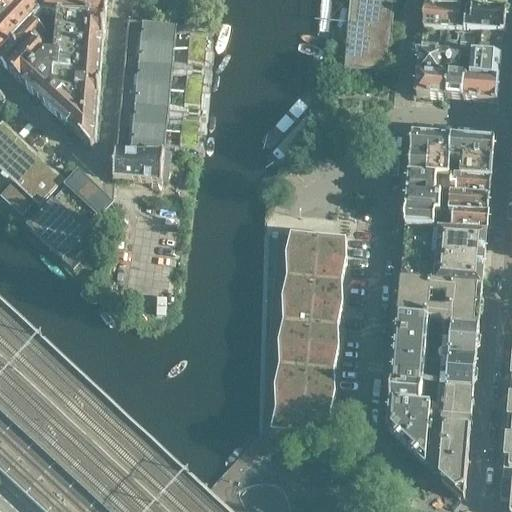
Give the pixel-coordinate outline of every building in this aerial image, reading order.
[(0,0),(0,59),(33,22),(41,15),(26,0),(0,0)] [(106,22),(107,0),(42,0),(42,17),(59,18),(106,22)] [(392,31),(394,3),(356,0),(350,0),(347,43),(368,45),(370,29),(392,31)] [(461,12),(461,0),(425,0),(425,9),(461,12)] [(506,16),(507,0),(472,0),(472,12),(506,16)] [(459,34),(461,12),(425,9),(423,31),(447,33),(459,34)] [(504,38),(506,16),(472,12),(471,20),(465,19),(464,34),(504,38)] [(95,149),(106,22),(59,18),(56,55),(24,89),(91,152),(95,149)] [(328,20),(311,19),(303,106),(319,108),(328,20)] [(0,67),(8,74),(37,43),(45,34),(33,22),(0,59),(0,67)] [(174,49),(176,35),(190,35),(189,51),(205,52),(207,35),(195,35),(195,31),(207,32),(207,31),(143,25),(142,34),(138,34),(137,46),(174,49)] [(388,75),(392,31),(370,29),(368,45),(347,43),(345,71),(388,75)] [(446,68),(447,55),(446,55),(447,45),(447,33),(423,31),(418,77),(448,79),(454,80),(455,68),(446,68)] [(501,60),(504,38),(464,34),(459,34),(458,46),(447,45),(446,55),(447,55),(472,58),(501,60)] [(24,89),(56,55),(53,56),(37,43),(8,74),(24,89)] [(173,64),(174,50),(174,49),(137,46),(136,58),(140,58),(139,66),(139,67),(191,72),(192,67),(204,69),(205,52),(189,51),(187,66),(173,64)] [(500,73),(501,60),(472,58),(470,81),(499,83),(500,73)] [(170,91),(172,77),(186,77),(185,92),(202,94),(203,77),(191,76),(191,72),(139,67),(139,68),(138,76),(134,75),(133,87),(170,91)] [(446,102),(448,79),(418,77),(416,99),(446,102)] [(465,81),(454,80),(448,79),(446,102),(463,103),(465,81)] [(497,106),(499,83),(470,81),(465,81),(463,103),(463,104),(497,106)] [(169,105),(170,92),(170,91),(133,87),(132,100),(136,100),(135,108),(187,113),(188,109),(200,111),(202,94),(185,92),(183,108),(169,105)] [(167,132),(168,118),(182,118),(181,134),(198,135),(199,118),(187,118),(187,113),(135,108),(135,109),(135,117),(130,117),(129,129),(167,132)] [(65,182),(52,171),(3,125),(0,127),(0,171),(9,180),(0,190),(0,204),(29,231),(45,214),(40,209),(65,182)] [(179,149),(165,147),(167,132),(129,129),(128,141),(132,141),(132,151),(165,154),(196,157),(196,155),(184,154),(184,150),(196,152),(198,135),(181,134),(179,149)] [(492,184),(494,145),(413,138),(410,180),(437,181),(447,182),(448,166),(461,167),(461,183),(492,184)] [(162,187),(165,157),(116,155),(113,182),(162,187)] [(87,239),(114,209),(77,173),(51,203),(53,205),(45,214),(29,231),(71,270),(81,259),(84,262),(94,251),(87,244),(90,241),(87,239)] [(438,232),(441,199),(436,198),(436,192),(437,181),(410,180),(405,230),(438,232)] [(490,201),(492,184),(461,183),(447,182),(437,181),(436,192),(451,193),(451,198),(490,201)] [(488,219),(490,201),(451,198),(449,216),(454,216),(488,219)] [(487,236),(488,223),(488,219),(454,216),(452,233),(487,236)] [(482,291),(487,236),(452,233),(438,232),(405,230),(401,284),(482,291)] [(346,241),(290,236),(286,259),(347,265),(346,241)] [(287,281),(286,287),(282,304),(343,309),(342,285),(347,265),(286,259),(287,281)] [(479,333),(482,291),(401,284),(398,321),(428,324),(441,325),(447,330),(479,333)] [(282,304),(283,325),(278,348),(339,353),(339,330),(343,309),(282,304)] [(39,352),(0,316),(0,350),(22,371),(39,352)] [(421,412),(428,324),(398,321),(390,409),(421,412)] [(480,350),(481,343),(479,341),(479,333),(447,330),(444,364),(476,367),(478,352),(480,350)] [(278,348),(279,369),(274,392),(335,397),(335,374),(339,353),(278,348)] [(38,418),(71,382),(43,356),(11,392),(38,418)] [(477,384),(478,377),(476,375),(476,367),(444,364),(442,394),(473,397),(474,387),(477,384)] [(511,511),(511,378),(511,381),(511,380),(511,399),(510,399),(508,422),(511,421),(511,440),(507,440),(505,462),(511,463),(509,486),(503,486),(501,505),(511,506),(511,511)] [(111,419),(71,382),(38,418),(79,456),(111,419)] [(275,414),(272,436),(332,440),(331,418),(335,397),(274,392),(275,414)] [(473,397),(442,394),(437,485),(455,504),(465,499),(472,412),(475,409),(473,406),(473,397)] [(431,413),(421,412),(390,409),(388,434),(426,470),(431,413)] [(0,437),(9,428),(0,419),(0,437)] [(152,457),(111,419),(79,456),(120,493),(152,457)] [(0,470),(5,475),(30,447),(13,431),(0,444),(0,470)] [(26,494),(51,467),(33,450),(8,478),(26,494)] [(177,511),(193,495),(165,470),(152,457),(120,493),(139,511),(177,511)] [(45,511),(47,511),(72,486),(54,470),(29,497),(45,511)] [(86,511),(93,506),(75,489),(53,511),(86,511)] [(210,511),(193,495),(177,511),(210,511)]
